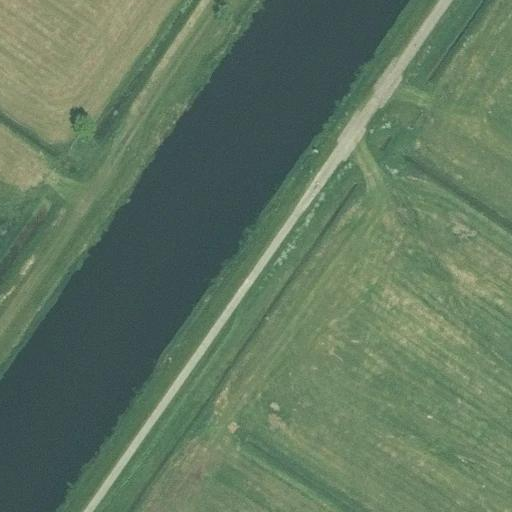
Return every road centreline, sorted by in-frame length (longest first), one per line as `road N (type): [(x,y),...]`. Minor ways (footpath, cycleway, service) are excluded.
road 1 (track): [(229,0),(0,326)]
road 2 (unclassified): [(329,167),(446,0)]
